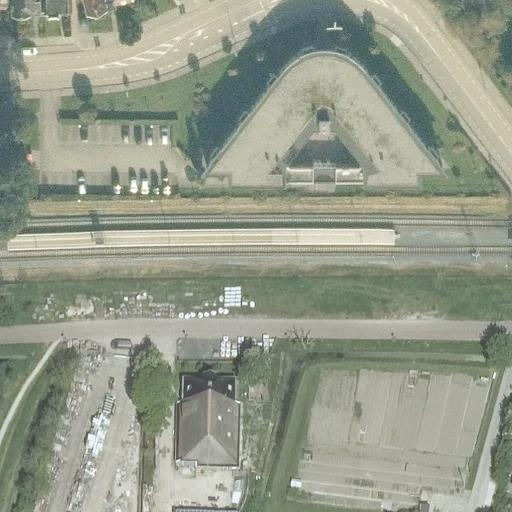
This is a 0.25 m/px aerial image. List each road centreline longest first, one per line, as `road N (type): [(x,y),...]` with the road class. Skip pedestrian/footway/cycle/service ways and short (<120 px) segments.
road 1 (unclassified): [(511,330),(188,327),(0,335)]
road 2 (tertiary): [(48,72),(146,65),(322,0)]
road 3 (tertiary): [(243,0),(137,47),(48,72)]
road 4 (tertiary): [(322,0),(350,2),(403,26),(459,82)]
